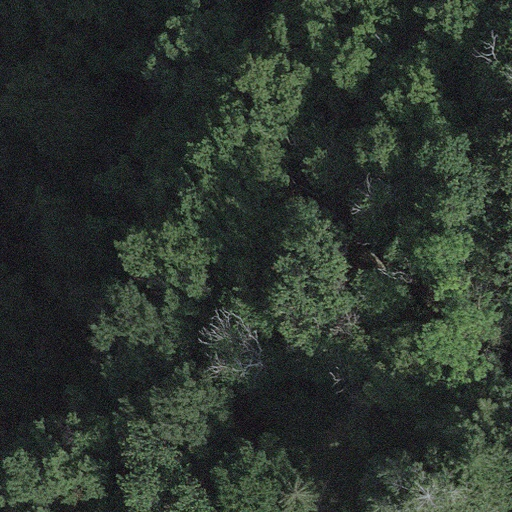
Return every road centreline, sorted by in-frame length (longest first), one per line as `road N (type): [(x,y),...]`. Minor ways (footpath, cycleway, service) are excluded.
road 1 (track): [(511,416),(440,411),(391,420),(347,448),(305,511)]
road 2 (track): [(511,448),(435,458),(395,490),(394,511)]
